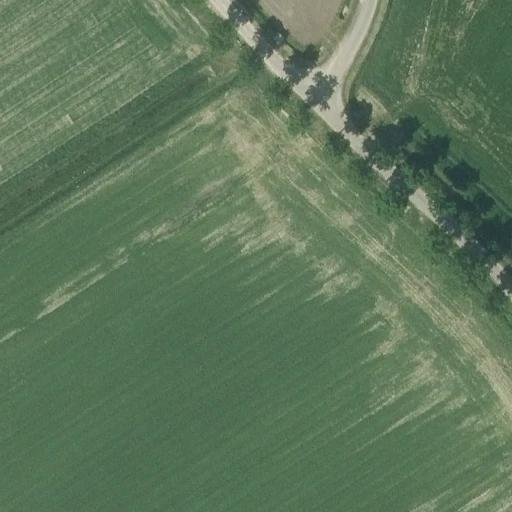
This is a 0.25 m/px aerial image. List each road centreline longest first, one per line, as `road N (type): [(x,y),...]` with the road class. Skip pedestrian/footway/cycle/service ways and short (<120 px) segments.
road 1 (unclassified): [(511,309),(310,98),(365,18),(367,0)]
road 2 (track): [(310,98),(220,0)]
